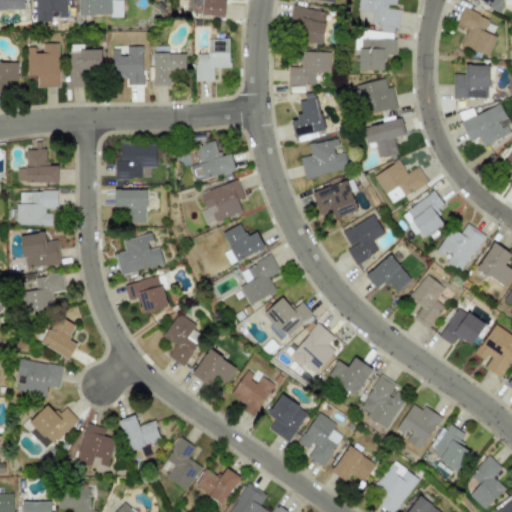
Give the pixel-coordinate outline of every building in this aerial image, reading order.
[(0,0),(0,9),(23,9),(23,0),(0,0)] [(33,0),(34,21),(50,21),(50,12),(57,12),(57,17),(66,17),(66,0),(33,0)] [(121,0),(77,0),(78,16),(121,15),(121,0)] [(193,0),(193,15),(224,16),(224,0),(193,0)] [(357,0),(356,21),(380,24),(380,31),(394,33),(397,8),(394,8),(395,0),(357,0)] [(477,0),(493,10),(499,0),(477,0)] [(486,56),(495,36),(482,30),(487,19),(462,7),(455,24),(466,29),(459,44),(486,56)] [(319,45),(326,15),(293,8),(288,25),(301,28),(298,40),(319,45)] [(212,67),(228,68),(228,39),(207,39),(207,54),(195,54),(194,81),(212,81),(212,67)] [(58,43),(41,43),(41,53),(33,53),(32,47),(26,47),(26,76),(36,75),(36,87),(59,87),(58,43)] [(68,86),(84,86),(85,73),(100,73),(100,48),(68,47),(68,86)] [(142,47),(110,47),(111,79),(126,79),(126,85),(142,84),(142,47)] [(287,85),(313,85),(314,72),(327,72),(328,52),(294,51),(293,65),(287,65),(287,85)] [(152,86),(169,86),(169,71),(185,71),(185,53),(152,53),(152,86)] [(5,80),(17,80),(16,61),(0,61),(0,93),(5,93),(5,80)] [(488,65),(464,65),(463,73),(454,73),(453,97),(487,98),(488,65)] [(356,84),(362,115),(395,109),(391,86),(385,87),(384,79),(356,84)] [(297,100),(300,116),(289,118),(292,136),(322,130),(315,97),(297,100)] [(508,133),(503,121),(506,119),(498,104),(473,115),(470,107),(456,113),(468,142),(478,137),(482,146),(508,133)] [(362,126),(366,148),(375,146),(377,157),(396,154),(392,137),(403,135),(400,119),(362,126)] [(303,178),(345,169),(339,137),(307,144),(309,155),(299,157),(303,178)] [(188,165),(193,181),(234,171),(229,153),(219,156),(215,141),(194,146),(198,162),(188,165)] [(140,167),(155,167),(155,143),(119,144),(119,159),(113,159),(114,179),(140,178),(140,167)] [(57,166),(46,166),(46,149),(25,149),(24,182),(56,182),(57,166)] [(511,188),(511,150),(510,149),(500,166),(511,175),(506,185),(511,188)] [(373,175),(389,203),(426,182),(417,166),(405,173),(398,160),(373,175)] [(310,192),(316,210),(329,206),(334,218),(361,208),(351,178),(310,192)] [(211,223),(240,211),(236,200),(242,197),(235,179),(199,193),(211,223)] [(144,223),(145,190),(113,189),(113,207),(127,208),(127,223),(144,223)] [(56,191),(16,191),(16,224),(50,225),(51,210),(56,211),(56,191)] [(443,224),(434,209),(441,205),(434,192),(401,211),(417,239),(443,224)] [(354,265),(377,251),(370,240),(383,233),(371,214),(341,232),(349,246),(345,249),(354,265)] [(228,249),(222,251),(227,264),(263,249),(256,232),(245,236),(240,224),(221,232),(228,249)] [(483,235),(465,224),(459,233),(450,227),(433,253),(460,271),(483,235)] [(59,264),(55,239),(44,241),(43,232),(19,236),(24,269),(59,264)] [(119,274),(162,264),(158,247),(149,249),(147,242),(152,241),(150,233),(121,240),(124,251),(114,254),(119,274)] [(510,254),(491,242),(476,269),(503,285),(511,270),(504,265),(510,254)] [(376,290),(385,282),(395,293),(410,279),(387,254),(364,276),(376,290)] [(247,305),(274,293),(267,276),(277,271),(270,256),(238,270),(244,283),(238,286),(247,305)] [(63,291),(61,273),(33,277),(35,289),(21,292),(23,312),(53,308),(51,292),(63,291)] [(411,318),(426,329),(442,306),(434,300),(443,287),(424,274),(407,298),(419,307),(411,318)] [(138,297),(141,312),(165,308),(159,276),(123,283),(126,300),(138,297)] [(511,307),(511,285),(502,301),(511,307)] [(470,346),(483,324),(456,307),(437,337),(450,345),(455,336),(470,346)] [(167,357),(182,366),(203,329),(175,313),(162,337),(174,344),(167,357)] [(67,359),(75,345),(66,340),(74,326),(55,315),(39,343),(67,359)] [(317,369),(333,351),(326,344),(332,337),(317,323),(287,355),(300,366),(306,359),(317,369)] [(482,367),(499,378),(511,355),(511,337),(491,325),(473,354),(485,361),(482,367)] [(235,364),(203,351),(192,377),(208,384),(211,376),(227,383),(235,364)] [(371,370),(353,357),(346,367),(337,360),(326,375),(353,395),(371,370)] [(61,365),(17,359),(15,375),(24,376),(23,383),(17,382),(16,392),(44,396),(45,387),(58,388),(61,365)] [(230,396),(243,402),(240,408),(255,416),(272,384),(244,369),(230,396)] [(395,385),(379,375),(358,407),(367,412),(364,416),(384,428),(404,398),(392,390),(395,385)] [(307,412),(279,394),(266,414),(273,419),(267,428),(286,442),(307,412)] [(24,426),(46,449),(76,420),(64,407),(57,415),(47,404),(24,426)] [(422,406),(419,409),(411,404),(394,429),(406,437),(404,440),(418,450),(440,418),(422,406)] [(340,435),(331,430),(335,423),(315,412),(297,443),(309,450),(305,456),(322,466),(340,435)] [(117,421),(129,451),(159,439),(152,420),(138,426),(133,414),(117,421)] [(74,461),(92,466),(93,463),(106,466),(115,431),(85,423),(74,461)] [(463,434),(446,423),(433,442),(435,443),(428,453),(453,470),(467,449),(457,442),(463,434)] [(164,459),(173,465),(165,477),(184,490),(200,466),(186,458),(193,447),(178,437),(164,459)] [(374,464),(347,446),(330,472),(343,480),(349,472),(363,481),(374,464)] [(483,509),(503,488),(492,477),(501,468),(486,455),(468,475),(478,483),(467,495),(483,509)] [(375,502),(390,511),(394,511),(417,477),(391,460),(372,488),(381,493),(375,502)] [(203,469),(193,488),(223,503),(237,476),(222,468),(217,476),(203,469)] [(264,511),(265,510),(258,506),(265,494),(244,483),(228,511),(264,511)] [(89,511),(89,490),(56,489),(56,509),(70,509),(70,511),(89,511)] [(0,511),(12,511),(12,493),(0,493),(0,511)] [(439,511),(419,495),(404,511),(439,511)] [(511,511),(511,497),(511,498),(510,497),(489,511),(511,511)] [(50,511),(50,501),(21,502),(21,511),(50,511)] [(134,511),(123,502),(113,511),(134,511)]
